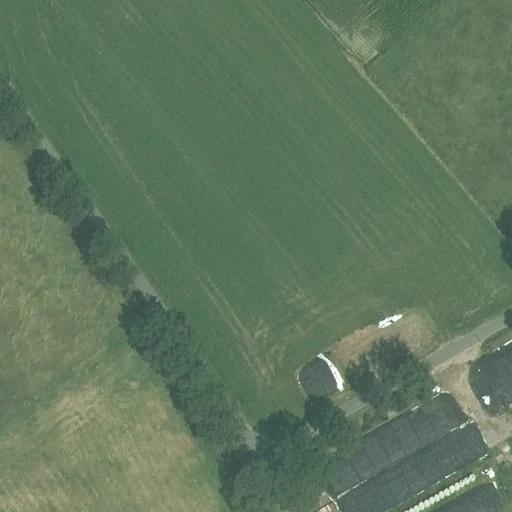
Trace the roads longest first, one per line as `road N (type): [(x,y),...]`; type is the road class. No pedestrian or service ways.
road 1 (unclassified): [(0,84),(258,458),(283,511)]
road 2 (track): [(511,316),(258,458)]
